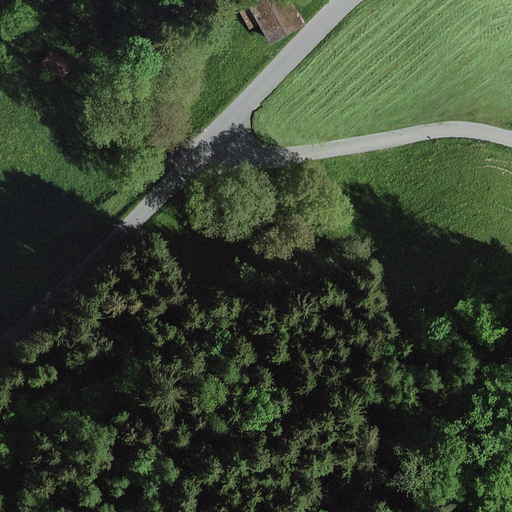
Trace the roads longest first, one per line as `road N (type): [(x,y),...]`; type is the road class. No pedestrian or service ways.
road 1 (residential): [(187,164),(276,158),(441,125),(511,137)]
road 2 (unclassified): [(0,337),(75,276),(187,164)]
road 3 (unclassified): [(187,164),(350,0)]
